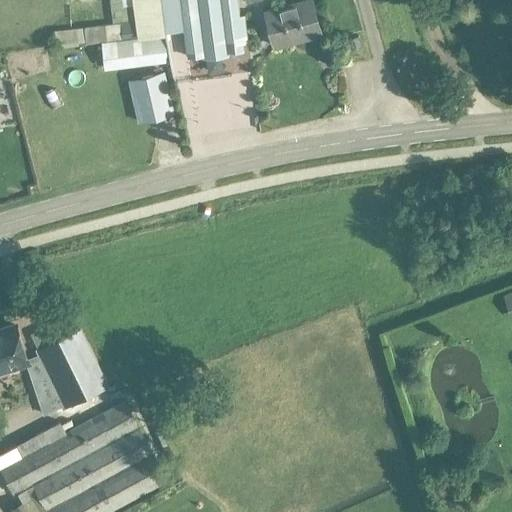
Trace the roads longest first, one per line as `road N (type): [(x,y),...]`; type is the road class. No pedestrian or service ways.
road 1 (secondary): [(0,225),(274,154),(397,134)]
road 2 (unclassified): [(397,134),(363,0)]
